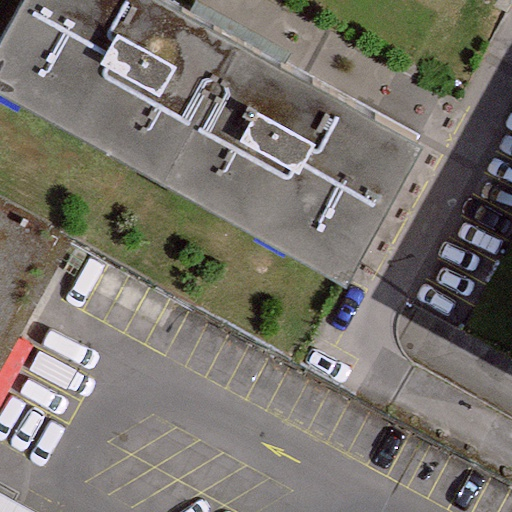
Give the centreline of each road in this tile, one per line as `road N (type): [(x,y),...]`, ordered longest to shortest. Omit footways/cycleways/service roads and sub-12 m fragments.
road 1 (unknown): [(317,468),(384,380),(411,366),(450,368),(511,404)]
road 2 (unknown): [(317,468),(130,370)]
road 3 (unknown): [(130,370),(66,488),(108,511)]
